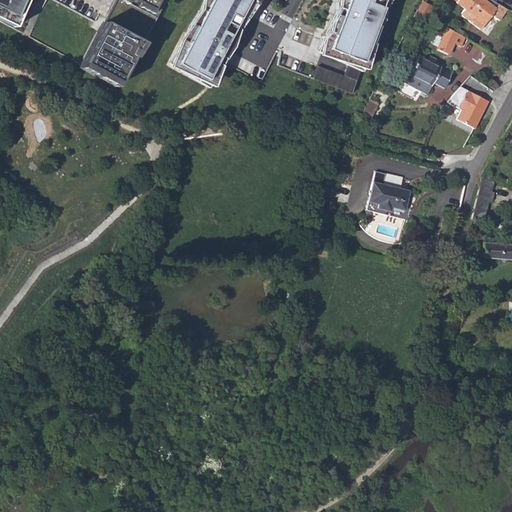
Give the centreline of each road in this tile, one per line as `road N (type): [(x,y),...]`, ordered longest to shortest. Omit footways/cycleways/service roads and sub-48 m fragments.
road 1 (track): [(309,511),(378,464),(413,416),(475,170)]
road 2 (track): [(159,136),(268,127),(442,163)]
